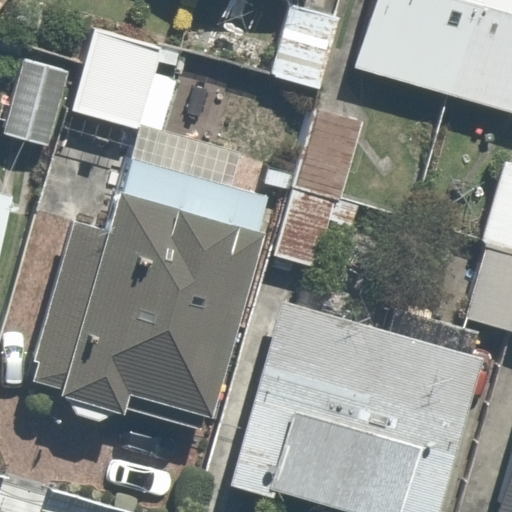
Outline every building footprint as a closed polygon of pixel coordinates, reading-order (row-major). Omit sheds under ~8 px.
[(329,9),(276,0),(273,0),(263,66),(318,75),(329,9)] [(511,0),(351,0),(332,61),(511,117),(511,0)] [(118,118),(155,127),(176,46),(85,23),(64,104),(118,118)] [(54,69),(3,55),(0,67),(0,136),(34,146),(54,69)] [(277,177),(329,190),(349,109),(298,96),(277,177)] [(155,127),(118,118),(108,160),(92,225),(54,215),(13,384),(49,393),(49,395),(50,397),(50,399),(51,400),(51,402),(52,404),(53,405),(54,407),(55,408),(57,409),(58,411),(59,412),(61,413),(63,414),(64,414),(66,415),(68,416),(69,416),(71,417),(73,417),(75,417),(77,417),(79,416),(80,416),(82,416),(84,415),(85,414),(87,413),(89,412),(90,411),(92,410),(93,409),(94,408),(95,406),(96,405),(190,428),(247,194),(208,185),(218,142),(155,127)] [(511,153),(493,149),(471,230),(511,241),(511,153)] [(329,190),(277,177),(260,248),(311,261),(329,190)] [(502,328),(511,294),(511,256),(469,243),(448,312),(502,328)] [(253,501),(258,482),(369,511),(368,511),(426,511),(471,344),(253,286),(200,487),(253,501)] [(511,294),(502,328),(511,331),(511,294)] [(490,511),(511,511),(511,413),(484,510),(490,511)]
